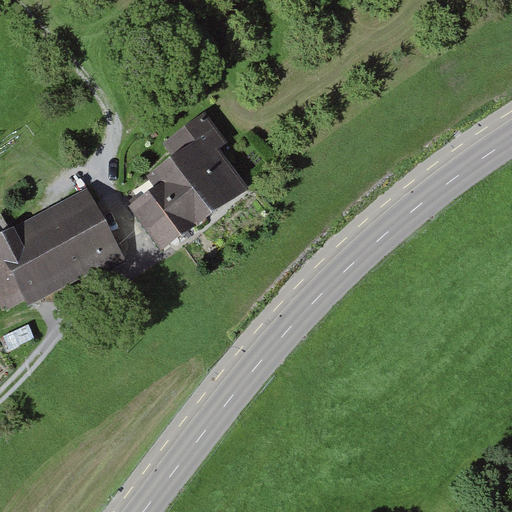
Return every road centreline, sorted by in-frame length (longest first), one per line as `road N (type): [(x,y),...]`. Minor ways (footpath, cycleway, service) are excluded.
road 1 (tertiary): [(511,143),(383,236),(307,310),(145,511)]
road 2 (track): [(0,403),(87,302),(146,269),(102,180),(115,141),(109,107),(12,0)]
